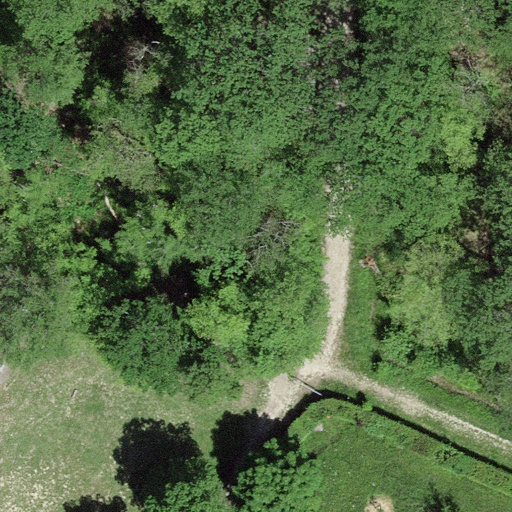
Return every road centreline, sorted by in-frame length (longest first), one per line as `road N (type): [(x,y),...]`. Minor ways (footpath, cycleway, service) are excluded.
road 1 (track): [(312,359),(334,292),(341,233),(338,0)]
road 2 (track): [(216,511),(312,359)]
